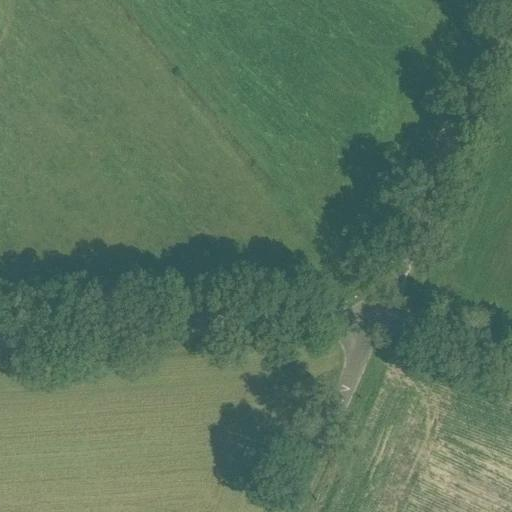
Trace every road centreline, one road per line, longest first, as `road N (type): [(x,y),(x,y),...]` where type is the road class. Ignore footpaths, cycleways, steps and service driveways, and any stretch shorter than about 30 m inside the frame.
road 1 (unclassified): [(0,345),(380,315)]
road 2 (unclassified): [(380,315),(511,9)]
road 3 (unclassified): [(289,511),(380,315)]
road 4 (unclassified): [(511,365),(380,315)]
